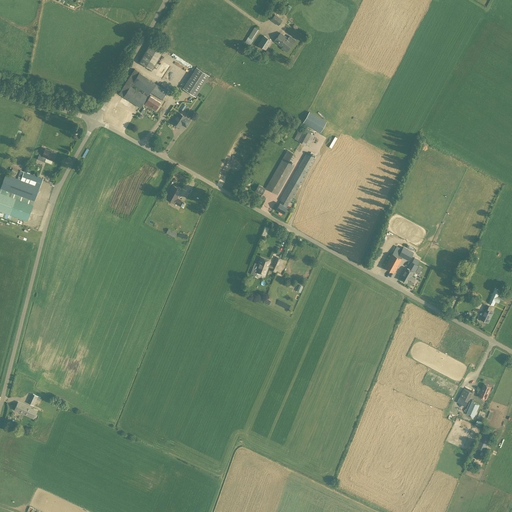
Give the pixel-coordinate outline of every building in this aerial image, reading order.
[(278,26),(282,20),(275,14),(271,20),(278,26)] [(253,40),(259,30),(254,27),(248,37),(253,40)] [(287,52),(295,40),(290,36),(288,38),(280,33),(275,41),(284,48),(283,49),(287,52)] [(266,50),(272,41),(264,36),(258,45),(266,50)] [(151,42),(139,62),(152,70),(164,50),(151,42)] [(182,88),(195,96),(209,75),(196,67),(182,88)] [(147,97),(149,95),(150,92),(162,100),(168,92),(156,84),(156,83),(139,72),(132,84),(144,92),(142,94),(130,86),(123,97),(140,108),(147,97)] [(155,110),(161,102),(151,95),(145,104),(155,110)] [(172,122),(178,126),(180,124),(182,125),(186,127),(190,120),(178,112),(172,122)] [(326,122),(309,112),(303,123),(320,133),(326,122)] [(304,130),(300,128),(294,139),(309,146),(315,135),(311,133),(312,131),(305,128),(304,130)] [(51,164),(53,160),(55,153),(45,149),(43,154),(40,153),(38,159),(51,164)] [(287,150),(265,188),(277,195),(294,165),(290,163),(295,154),(287,150)] [(283,213),(287,208),(288,205),(316,158),(306,152),(279,200),(281,201),(280,204),(276,209),(283,213)] [(11,173),(18,176),(20,172),(18,171),(18,170),(13,168),(11,173)] [(40,187),(6,175),(0,190),(0,211),(27,221),(40,187)] [(242,189),(246,191),(251,184),(246,181),(242,189)] [(255,191),(262,195),(265,188),(259,185),(255,191)] [(166,199),(174,203),(178,206),(182,200),(177,197),(181,190),(173,186),(166,199)] [(166,233),(175,237),(177,233),(168,229),(166,233)] [(396,246),(392,254),(391,253),(384,267),(394,273),(402,257),(409,261),(414,253),(403,247),(402,249),(396,246)] [(254,263),(250,274),(256,275),(257,272),(265,275),(268,267),(269,264),(270,261),(260,257),(258,264),(254,263)] [(271,268),(271,270),(276,272),(281,259),(276,257),(272,265),(271,268)] [(411,276),(414,272),(417,265),(419,260),(414,257),(408,269),(405,267),(399,278),(407,283),(412,285),(415,279),(411,276)] [(495,288),(488,303),(494,306),(496,301),(499,303),(501,298),(498,296),(500,291),(495,288)] [(493,312),(491,311),(492,307),(486,304),(483,312),(480,319),(489,323),(493,312)] [(486,399),(492,387),(484,384),(479,396),(486,399)] [(472,393),(464,388),(457,402),(465,406),(472,393)] [(33,394),(28,403),(34,406),(37,399),(40,401),(41,398),(33,394)] [(469,414),(475,416),(479,406),(470,401),(465,412),(467,412),(466,414),(468,415),(469,414)] [(37,411),(31,408),(18,403),(14,410),(21,413),(21,414),(23,415),(25,414),(27,415),(34,418),(37,411)] [(481,446),(483,446),(488,434),(481,431),(473,450),(480,452),(482,448),(481,448),(481,446)]
